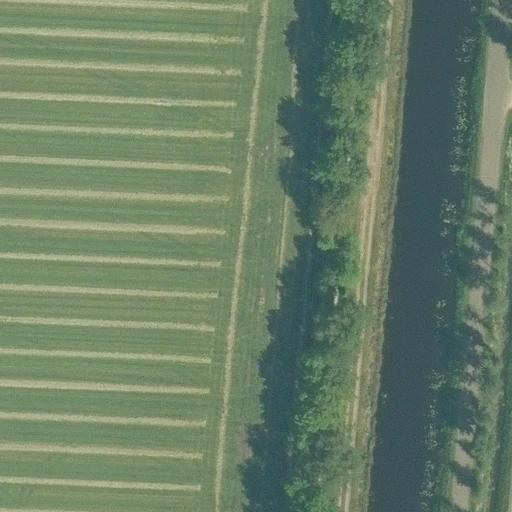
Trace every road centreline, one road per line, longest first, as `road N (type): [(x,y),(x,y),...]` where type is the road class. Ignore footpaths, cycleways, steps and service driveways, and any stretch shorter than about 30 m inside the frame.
road 1 (unclassified): [(457,511),(503,0)]
road 2 (track): [(384,0),(341,511)]
